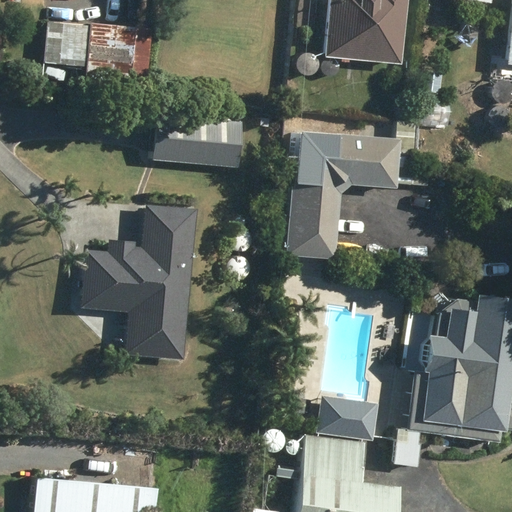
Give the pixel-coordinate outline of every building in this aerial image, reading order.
[(50,0),(0,0),(0,10),(0,15),(49,19),(50,0)] [(318,0),(314,53),(390,60),(396,0),(318,0)] [(511,0),(501,0),(495,59),(511,60),(511,0)] [(77,78),(114,80),(135,82),(138,24),(81,20),(78,65),(77,78)] [(408,139),(419,140),(420,122),(441,123),(442,98),(409,96),(409,105),(392,104),(391,119),(389,119),(388,136),(408,137),(408,139)] [(148,115),(144,160),(233,167),(236,122),(148,115)] [(275,252),(323,255),(328,189),(339,181),(384,185),(388,135),(322,130),(323,125),(313,124),(313,128),(280,125),(276,177),(281,178),(275,252)] [(176,359),(188,213),(141,210),(138,252),(104,249),(104,255),(84,254),(84,259),(78,259),(74,309),(124,314),(120,354),(176,359)] [(511,430),(511,425),(511,303),(507,302),(508,296),(463,289),(460,308),(434,304),(433,310),(415,308),(398,424),(485,437),(487,426),(489,426),(511,430)] [(370,403),(314,395),(309,433),(365,440),(370,403)] [(408,439),(409,428),(388,426),(384,461),(407,464),(410,439),(408,439)] [(355,440),(294,432),(283,511),(250,507),(249,511),(383,511),(387,484),(349,478),(355,440)] [(141,511),(144,485),(23,473),(19,511),(141,511)]
